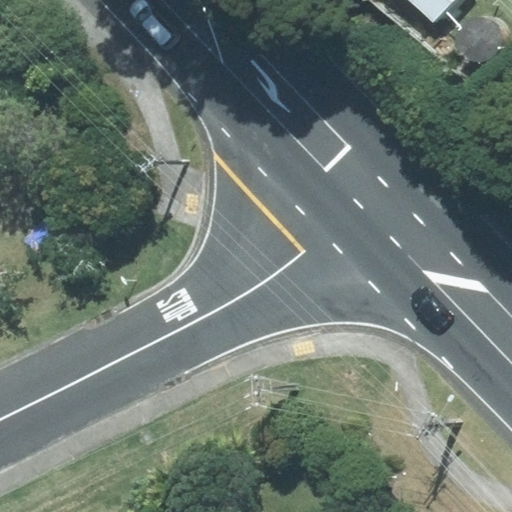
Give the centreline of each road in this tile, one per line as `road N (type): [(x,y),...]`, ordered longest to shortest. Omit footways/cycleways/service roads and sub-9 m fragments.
road 1 (residential): [(0,405),(370,222)]
road 2 (primary): [(164,0),(370,222)]
road 3 (primary): [(370,222),(511,362)]
